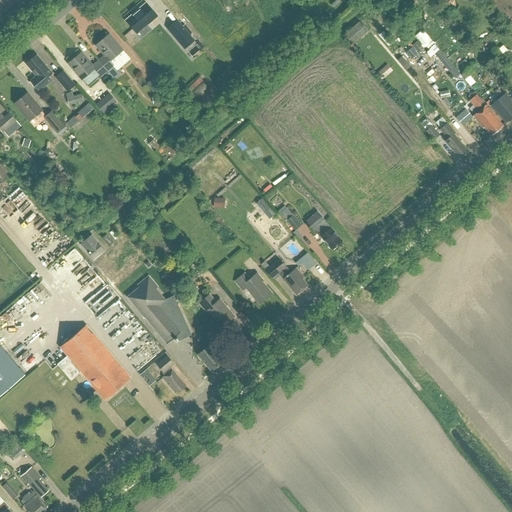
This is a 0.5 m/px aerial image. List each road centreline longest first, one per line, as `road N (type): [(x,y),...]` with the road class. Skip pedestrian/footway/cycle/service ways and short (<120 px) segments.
road 1 (tertiary): [(68,511),(511,134)]
road 2 (track): [(333,287),(418,388)]
